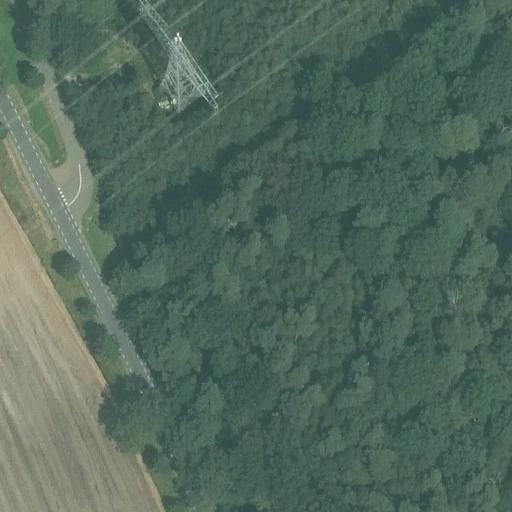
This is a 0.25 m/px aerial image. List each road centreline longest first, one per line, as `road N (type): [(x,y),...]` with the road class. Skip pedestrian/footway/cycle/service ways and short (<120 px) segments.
road 1 (tertiary): [(200,511),(57,209)]
road 2 (unclassified): [(57,209),(76,188),(77,156),(16,0)]
road 3 (tertiary): [(57,209),(0,91)]
